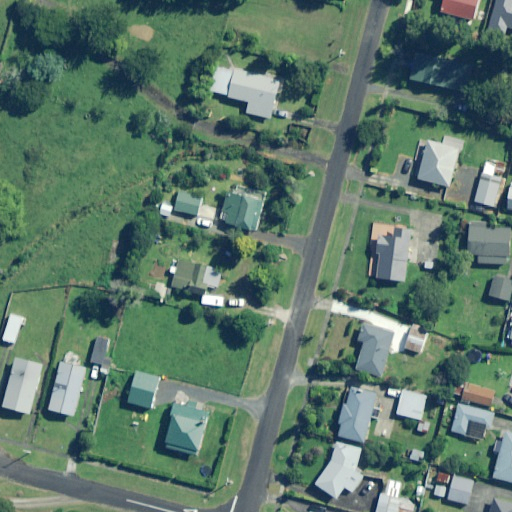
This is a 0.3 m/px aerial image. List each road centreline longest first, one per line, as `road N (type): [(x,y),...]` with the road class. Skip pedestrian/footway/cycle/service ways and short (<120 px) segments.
road 1 (residential): [(245,511),(380,0)]
road 2 (residential): [(166,511),(0,467)]
